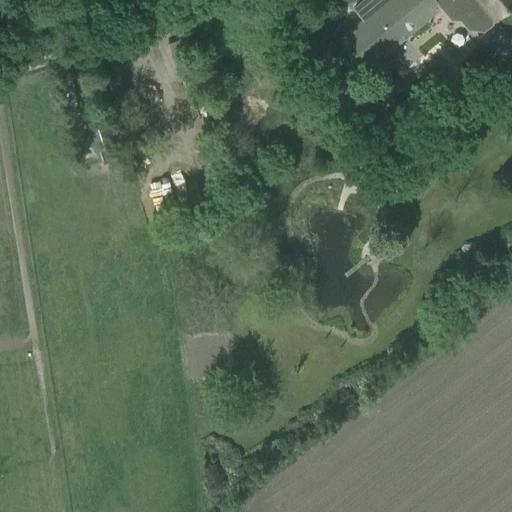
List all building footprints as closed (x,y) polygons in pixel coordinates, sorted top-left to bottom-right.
[(362,20),(338,41),(363,71),(439,8),(450,21),(460,22),(467,31),(483,32),(492,25),(496,22),(493,18),(504,9),(511,1),(511,0),(362,0),(352,9),(362,20)] [(167,81),(189,76),(180,38),(158,43),(167,81)] [(311,82),(335,113),(338,111),(347,123),(359,115),(352,105),(361,98),(335,63),(311,82)] [(84,122),(93,152),(95,151),(98,162),(102,160),(103,163),(118,159),(105,116),(84,122)] [(122,131),(128,155),(151,148),(148,136),(136,139),(133,128),(122,131)]
